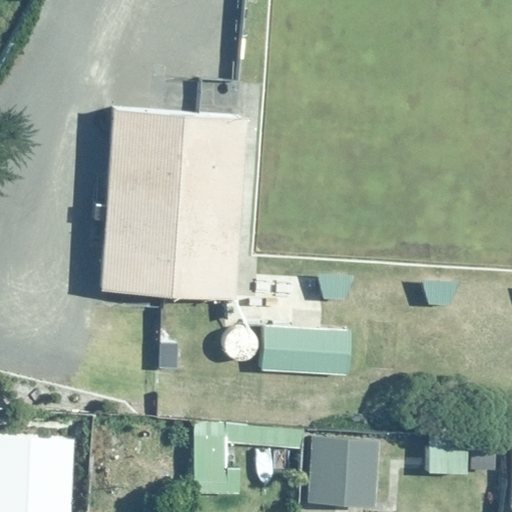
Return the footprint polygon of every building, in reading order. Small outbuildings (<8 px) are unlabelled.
[(251,117),(104,111),(96,302),(244,308),(251,117)] [(353,277),(319,274),(325,299),(343,300),(353,277)] [(459,283),(424,281),(431,305),(448,306),(459,283)] [(350,331),(264,326),(261,369),(347,375),(350,331)] [(226,422),(194,421),(192,491),(238,492),(238,470),(225,470),(226,422)] [(301,429),(228,423),(226,442),(300,448),(301,429)] [(496,430),(420,430),(420,472),(497,472),(496,430)] [(0,511),(71,511),(75,439),(0,435),(0,511)] [(378,443),(308,439),(304,504),(374,508),(378,443)] [(288,511),(291,449),(260,447),(257,511),(288,511)]
